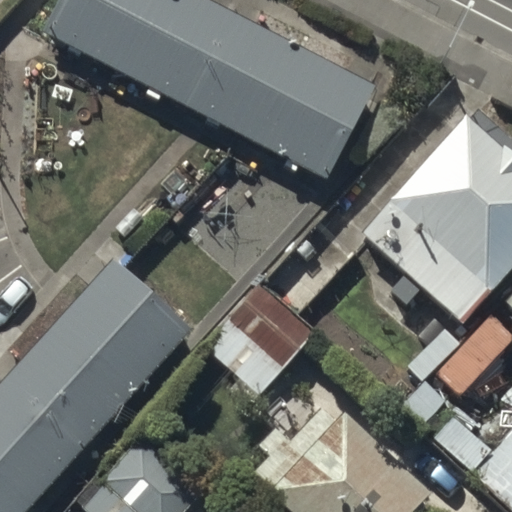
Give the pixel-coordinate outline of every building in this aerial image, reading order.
[(53,0),(39,28),(113,66),(146,0),(53,0)] [(208,0),(146,0),(113,66),(180,101),(228,10),(208,0)] [(228,10),(180,101),(249,137),(297,46),(228,10)] [(297,46),(249,137),(323,175),(371,85),(297,46)] [(511,255),(511,160),(461,115),(357,232),(456,319),(511,255)] [(110,258),(53,321),(132,393),(189,329),(110,258)] [(417,288),(401,274),(388,287),(404,302),(417,288)] [(311,333),(258,286),(204,348),(257,394),(311,333)] [(509,337),(486,316),(435,370),(457,392),(509,337)] [(53,321),(1,378),(80,450),(132,393),(53,321)] [(456,344),(441,329),(404,365),(419,380),(456,344)] [(1,378),(0,378),(0,482),(27,507),(80,450),(1,378)] [(426,511),(435,504),(340,412),(332,420),(319,407),(288,439),(273,425),(255,443),(265,454),(250,470),(292,511),(426,511)] [(511,425),(469,472),(511,511),(511,425)] [(179,511),(200,491),(140,435),(97,480),(131,511),(179,511)] [(0,482),(0,511),(23,511),(27,507),(0,482)] [(125,511),(99,487),(81,505),(87,511),(125,511)]
